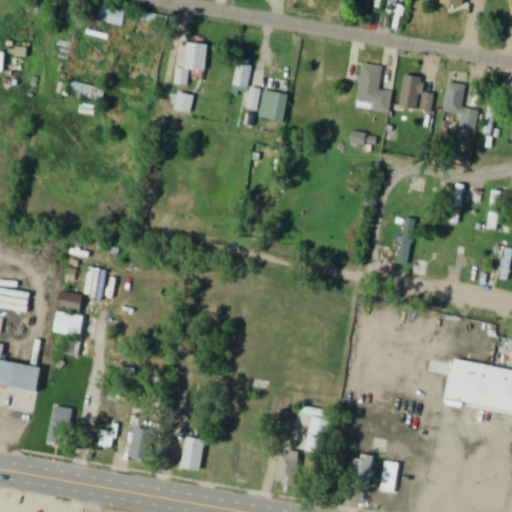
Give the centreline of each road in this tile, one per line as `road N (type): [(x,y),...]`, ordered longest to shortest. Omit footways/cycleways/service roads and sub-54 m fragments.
road 1 (residential): [(511,301),(175,230)]
road 2 (residential): [(511,61),(175,0)]
road 3 (secondary): [(236,511),(0,471)]
